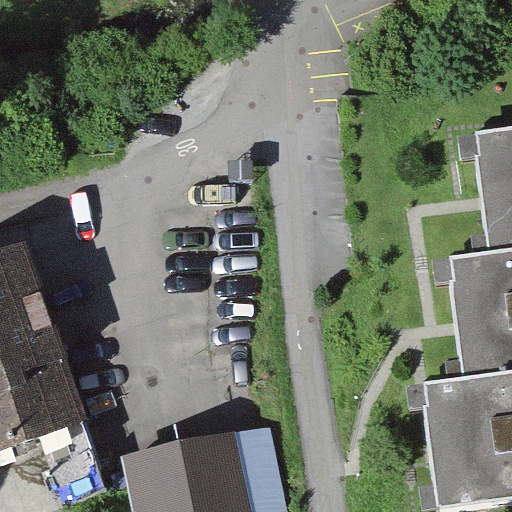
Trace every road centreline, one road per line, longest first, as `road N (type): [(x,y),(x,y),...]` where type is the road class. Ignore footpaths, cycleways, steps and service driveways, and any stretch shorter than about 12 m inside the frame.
road 1 (residential): [(277,119),(321,511)]
road 2 (residential): [(277,119),(202,169),(72,217),(0,233)]
road 3 (residential): [(257,0),(277,119)]
